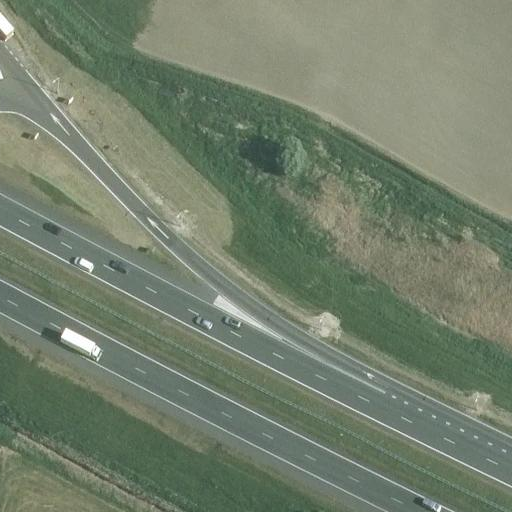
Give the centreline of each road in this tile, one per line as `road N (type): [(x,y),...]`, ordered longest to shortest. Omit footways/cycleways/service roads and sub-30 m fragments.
road 1 (motorway): [(0,296),(423,511)]
road 2 (motorway): [(382,409),(193,262),(31,100)]
road 3 (motorway): [(382,409),(0,207)]
road 4 (motorway): [(511,470),(382,409)]
